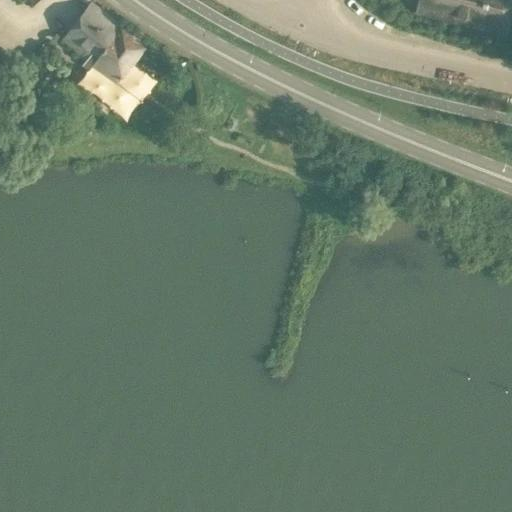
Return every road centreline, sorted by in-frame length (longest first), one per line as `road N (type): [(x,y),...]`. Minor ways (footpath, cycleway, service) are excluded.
road 1 (primary): [(511,181),(303,95),(134,0)]
road 2 (unclassified): [(511,78),(300,28)]
